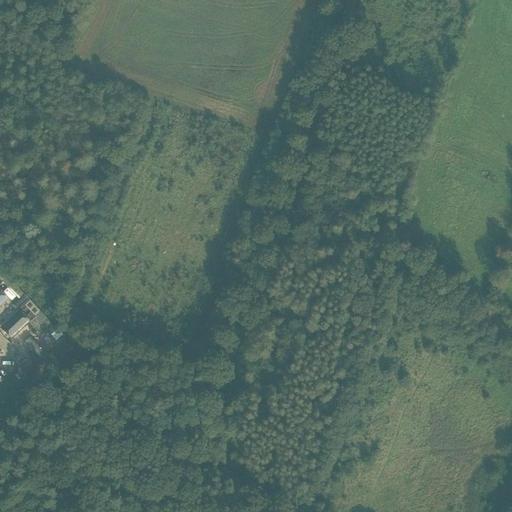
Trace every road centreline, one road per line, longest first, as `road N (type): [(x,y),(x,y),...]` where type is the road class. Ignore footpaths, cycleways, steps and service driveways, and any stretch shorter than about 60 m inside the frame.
road 1 (track): [(357,0),(180,491)]
road 2 (track): [(511,336),(308,137)]
